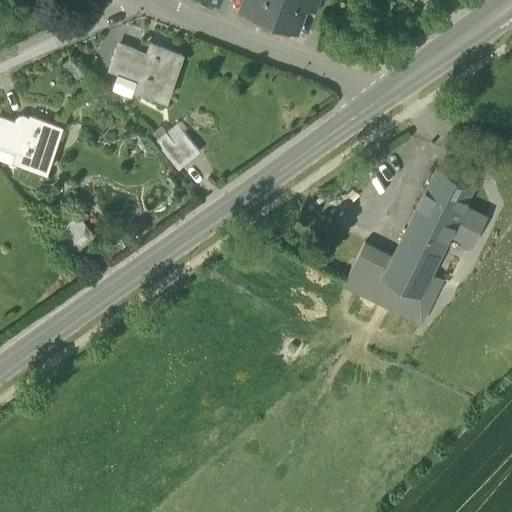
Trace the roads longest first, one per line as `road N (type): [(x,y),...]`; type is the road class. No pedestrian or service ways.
road 1 (tertiary): [(382,97),(0,381)]
road 2 (residential): [(382,97),(142,4)]
road 3 (tertiary): [(511,5),(382,97)]
